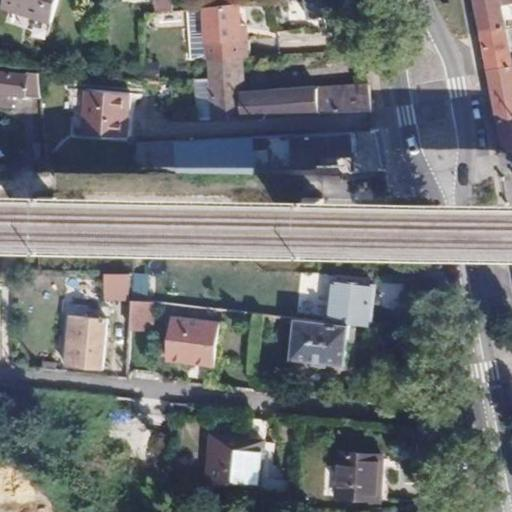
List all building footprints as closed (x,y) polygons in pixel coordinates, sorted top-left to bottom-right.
[(356,0),(305,0),(311,33),(361,26),(356,0)] [(511,0),(481,0),(487,33),(508,29),(504,2),(511,0)] [(210,59),(243,57),(240,3),(208,7),(210,59)] [(204,8),(189,8),(190,57),(204,57),(204,8)] [(508,29),(487,33),(494,70),(511,65),(511,49),(511,45),(508,29)] [(214,122),(377,113),(373,91),(372,86),(280,91),(244,93),(244,77),(243,57),(210,59),(211,79),(214,122)] [(511,65),(494,70),(501,107),(511,104),(511,65)] [(0,90),(44,96),(45,74),(0,68),(0,90)] [(244,93),(280,91),(279,75),(244,77),(244,93)] [(200,123),(214,122),(211,79),(199,79),(197,79),(200,123)] [(82,88),(66,88),(67,119),(83,119),(82,88)] [(132,94),(89,88),(83,132),(127,137),(132,94)] [(511,104),(501,107),(510,155),(511,154),(511,104)] [(359,176),(389,177),(381,134),(274,139),(275,169),(321,167),(320,155),(357,153),(359,176)] [(176,143),(177,158),(200,157),(199,142),(176,143)] [(140,144),(140,174),(178,171),(177,158),(176,143),(140,144)] [(349,200),(324,199),(323,268),(347,268),(349,200)] [(130,272),(106,271),(105,298),(130,299),(130,272)] [(413,310),(409,289),(338,282),(333,323),(349,325),(374,327),(376,307),(413,310)] [(155,306),(130,303),(128,331),(152,333),(155,306)] [(106,323),(71,319),(67,365),(101,369),(106,323)] [(349,325),(333,323),(298,320),(294,357),(346,362),(349,325)] [(169,362),(177,363),(178,357),(188,359),(187,363),(199,365),(199,359),(222,362),(226,326),(173,321),(169,362)] [(221,367),(222,362),(199,359),(199,365),(221,367)] [(258,412),(251,411),(250,422),(267,424),(268,413),(258,412)] [(267,424),(250,422),(249,436),(265,438),(267,424)] [(265,438),(249,436),(216,434),(213,484),(261,488),(265,438)] [(384,452),(340,450),(338,494),(381,497),(384,452)]
